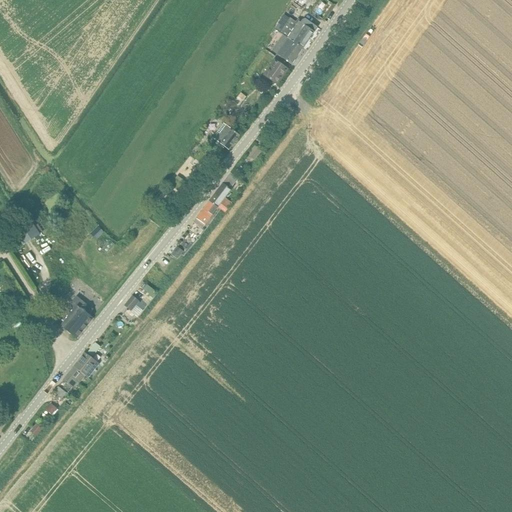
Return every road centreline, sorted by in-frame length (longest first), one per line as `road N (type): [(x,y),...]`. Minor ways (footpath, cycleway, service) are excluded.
road 1 (unclassified): [(74,360),(353,0)]
road 2 (unclassified): [(74,360),(0,242)]
